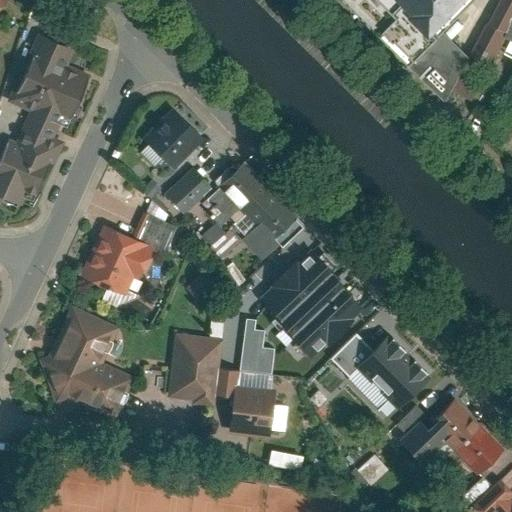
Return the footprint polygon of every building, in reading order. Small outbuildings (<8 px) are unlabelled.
[(343,0),(407,61),(462,0),(343,0)] [(32,34),(11,102),(27,108),(16,143),(0,137),(0,197),(19,203),(21,197),(37,202),(57,138),(60,139),(82,69),(67,64),(73,47),(32,34)] [(180,107),(146,138),(170,164),(204,134),(180,107)] [(306,221),(248,156),(216,184),(208,192),(230,216),(244,203),(261,222),(247,235),(267,257),(306,221)] [(197,164),(169,189),(188,209),(208,192),(216,184),(197,164)] [(169,246),(178,224),(150,212),(140,234),(157,242),(169,246)] [(140,234),(108,221),(87,273),(129,291),(137,273),(143,276),(157,242),(140,234)] [(363,306),(338,279),(312,251),(260,298),(311,354),(349,320),(363,306)] [(123,322),(77,302),(60,343),(106,362),(123,322)] [(225,336),(179,331),(172,395),(217,400),(218,392),(221,365),(225,336)] [(357,368),(396,408),(429,377),(388,335),(373,349),(357,332),(330,358),(348,377),(357,368)] [(60,399),(123,399),(134,374),(106,362),(60,343),(49,368),(60,399)] [(221,365),(218,392),(239,394),(240,382),(242,368),(221,365)] [(235,430),(272,434),(277,387),(240,382),(239,394),(235,430)] [(478,475),(505,450),(455,395),(428,420),(445,438),(478,475)] [(428,420),(404,441),(421,460),(445,438),(428,420)] [(299,468),(301,454),(269,450),(267,464),(299,468)] [(374,454),(357,469),(371,484),(387,469),(374,454)] [(511,483),(506,477),(478,503),(486,511),(497,511),(500,510),(511,498),(511,483)] [(511,511),(511,498),(500,510),(502,511),(511,511)]
